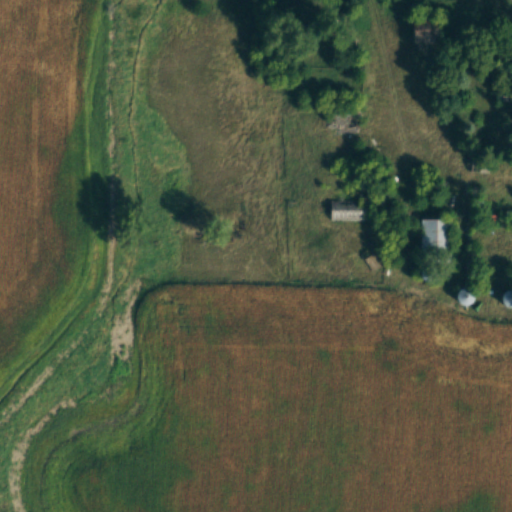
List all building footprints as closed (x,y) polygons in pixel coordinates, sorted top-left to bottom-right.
[(437,19),(414,19),(414,42),(428,42),(428,32),(437,32),(437,19)] [(511,92),(497,92),(497,111),(511,110),(511,92)] [(329,221),(367,221),(367,201),(329,201),(329,221)] [(454,219),(422,219),(422,264),(454,264),(454,219)] [(424,278),(435,280),(437,270),(426,268),(424,278)] [(477,305),(477,289),(457,289),(457,305),(477,305)] [(511,290),(501,291),(501,308),(511,307),(511,290)]
